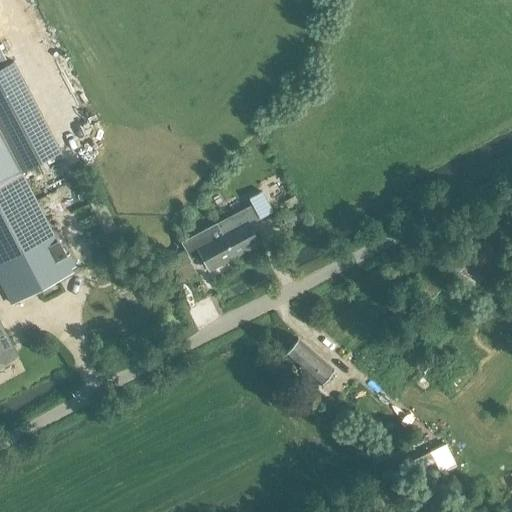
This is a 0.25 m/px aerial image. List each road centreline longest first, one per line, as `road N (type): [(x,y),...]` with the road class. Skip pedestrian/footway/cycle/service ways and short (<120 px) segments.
road 1 (unclassified): [(0,445),(511,175)]
road 2 (track): [(2,0),(69,148),(65,207),(90,274),(77,296),(80,358),(101,392)]
